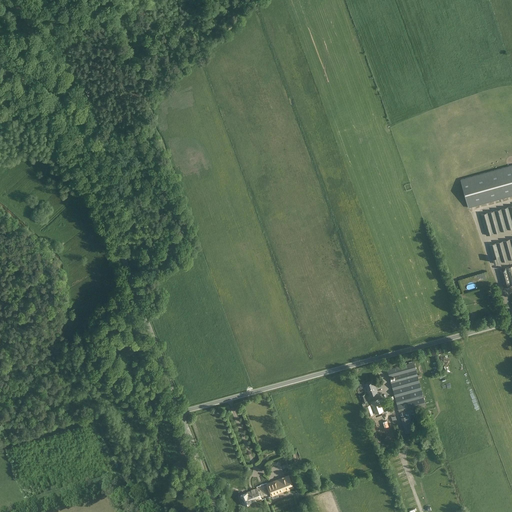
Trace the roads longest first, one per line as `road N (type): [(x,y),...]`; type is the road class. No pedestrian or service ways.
road 1 (tertiary): [(182,413),(60,94),(0,52)]
road 2 (unclassified): [(182,413),(511,321)]
